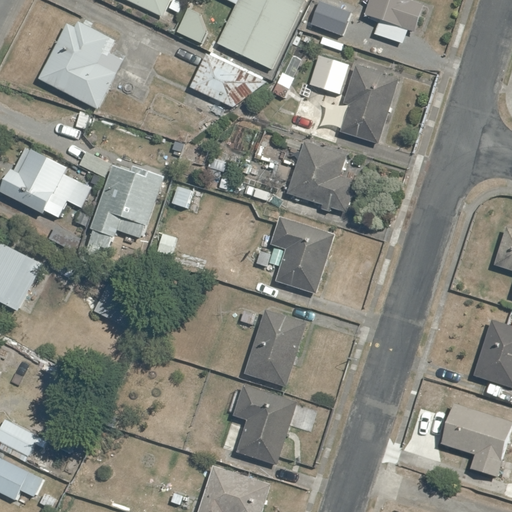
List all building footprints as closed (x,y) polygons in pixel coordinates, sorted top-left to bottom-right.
[(171,0),(127,0),(163,17),(171,0)] [(306,0),(226,0),(238,5),(219,44),(274,70),(306,0)] [(373,0),(367,17),(381,22),(377,36),(405,45),(410,31),(417,34),(426,5),(414,1),(413,0),(373,0)] [(348,11),(332,7),(328,24),(345,27),(348,11)] [(212,19),(189,8),(176,34),(199,45),(212,19)] [(111,40),(73,21),(43,81),(100,110),(125,61),(105,51),(111,40)] [(192,88),(235,109),(270,83),(224,58),(210,51),(192,88)] [(311,88),(341,97),(339,105),(328,102),(321,125),(381,142),(400,79),(352,65),(320,56),(311,88)] [(297,79),(281,71),(270,93),(287,101),(297,79)] [(348,155),(306,143),(290,198),(350,215),(358,184),(341,179),(348,155)] [(69,201),(82,209),(93,188),(69,176),(72,171),(27,148),(3,194),(58,223),(69,201)] [(111,255),(119,232),(144,241),(168,178),(143,168),(141,175),(116,166),(86,246),(111,255)] [(196,189),(179,183),(172,204),(189,210),(196,189)] [(270,266),(284,270),(280,284),(320,296),(338,236),(284,219),(280,233),(270,266)] [(511,231),(509,231),(498,268),(511,272),(511,231)] [(178,240),(161,234),(154,253),(171,259),(178,240)] [(142,250),(122,242),(114,261),(135,269),(142,250)] [(44,266),(2,244),(0,247),(0,302),(21,313),(44,266)] [(146,302),(109,284),(95,311),(132,330),(141,313),(146,302)] [(241,323),(256,327),(253,340),(259,341),(249,377),(291,388),(309,323),(261,309),(246,305),(241,323)] [(511,327),(492,322),(477,379),(511,388),(511,327)] [(198,378),(180,371),(170,398),(188,404),(198,378)] [(300,401),(245,388),(237,419),(250,422),(241,456),(284,466),(300,401)] [(0,447),(28,462),(37,445),(44,449),(47,442),(69,454),(92,410),(64,395),(40,439),(7,420),(0,432),(0,447)] [(511,464),(511,459),(506,457),(511,435),(511,422),(458,407),(447,447),(478,456),(474,471),(492,476),(511,481),(511,469),(511,464)] [(45,479),(0,456),(0,492),(17,501),(23,491),(36,498),(45,479)] [(264,511),(272,486),(216,468),(202,511),(264,511)] [(51,511),(60,499),(43,489),(35,503),(49,511),(51,511)]
